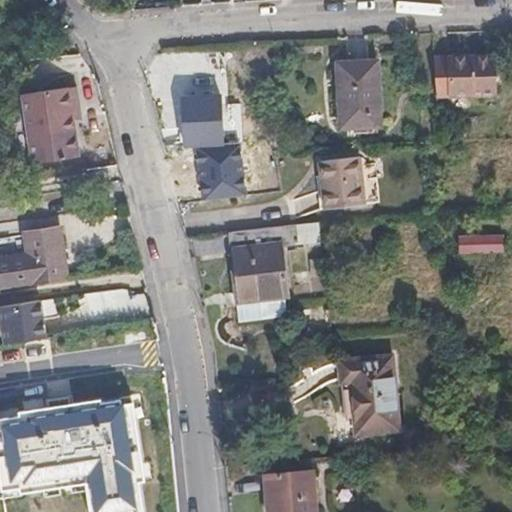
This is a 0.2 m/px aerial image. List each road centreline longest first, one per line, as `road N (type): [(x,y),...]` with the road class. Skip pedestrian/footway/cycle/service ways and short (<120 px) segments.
road 1 (residential): [(202,511),(199,417),(171,285),(130,103),(97,34)]
road 2 (residential): [(97,34),(511,8)]
